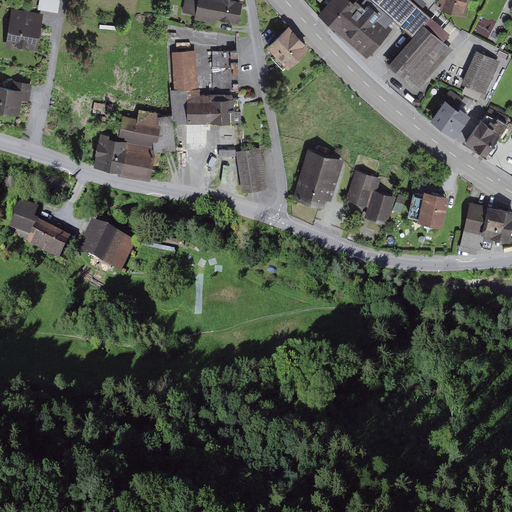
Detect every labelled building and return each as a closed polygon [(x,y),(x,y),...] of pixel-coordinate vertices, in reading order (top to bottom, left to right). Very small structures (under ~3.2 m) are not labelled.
[(59,0),(39,0),(38,8),(57,12),(59,0)] [(241,1),(237,0),(197,0),(195,14),(238,21),(241,1)] [(392,0),(329,0),(319,11),(365,55),(384,35),(375,27),(383,19),(403,30),(414,13),(392,0)] [(471,0),(444,0),(441,10),(466,18),(471,0)] [(40,15),(13,10),(7,44),(35,48),(40,15)] [(452,50),(423,26),(392,63),(421,87),(452,50)] [(307,46),(288,28),(270,45),(290,64),(307,46)] [(499,59),(479,50),(465,80),(485,89),(499,59)] [(199,51),(177,52),(179,86),(200,85),(199,51)] [(239,84),(238,51),(213,51),(214,67),(227,67),(228,84),(239,84)] [(12,87),(0,85),(0,109),(18,113),(21,98),(29,99),(30,91),(31,83),(13,80),(12,87)] [(238,94),(187,96),(188,120),(239,118),(238,94)] [(444,100),(434,115),(457,131),(467,115),(444,100)] [(511,125),(493,109),(469,136),(488,153),(511,125)] [(117,136),(102,133),(93,166),(155,180),(160,153),(177,151),(173,114),(141,110),(137,116),(122,114),(117,136)] [(338,154),(310,147),(299,191),(327,198),(338,154)] [(266,149),(243,151),(245,190),(257,189),(269,188),(266,149)] [(384,174),(360,167),(352,198),(370,203),(367,214),(388,220),(395,191),(380,187),(384,174)] [(424,196),(415,194),(410,213),(420,215),(419,219),(442,225),(449,196),(426,190),(424,196)] [(40,206),(20,198),(9,225),(31,234),(27,243),(63,258),(73,236),(34,220),(40,206)] [(511,220),(511,209),(472,200),(466,227),(508,236),(511,220)] [(137,241),(96,223),(83,253),(124,271),(137,241)]
